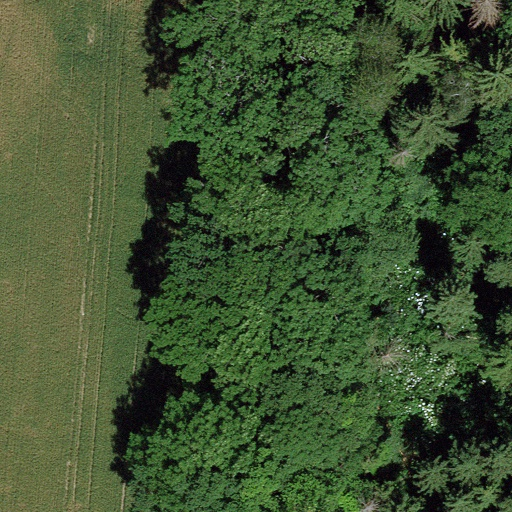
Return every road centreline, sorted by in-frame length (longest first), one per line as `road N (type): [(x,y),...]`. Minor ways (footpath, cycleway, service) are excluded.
road 1 (track): [(235,0),(203,511)]
road 2 (track): [(511,213),(403,0)]
